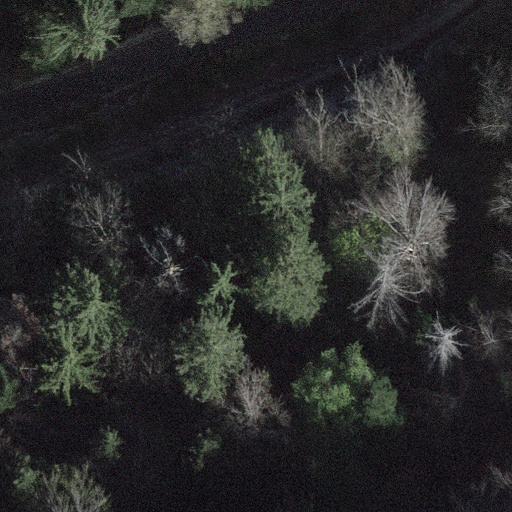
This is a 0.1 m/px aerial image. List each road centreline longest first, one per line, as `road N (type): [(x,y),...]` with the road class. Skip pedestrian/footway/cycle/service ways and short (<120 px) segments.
road 1 (track): [(0,219),(422,48),(472,0)]
road 2 (track): [(0,118),(352,0)]
